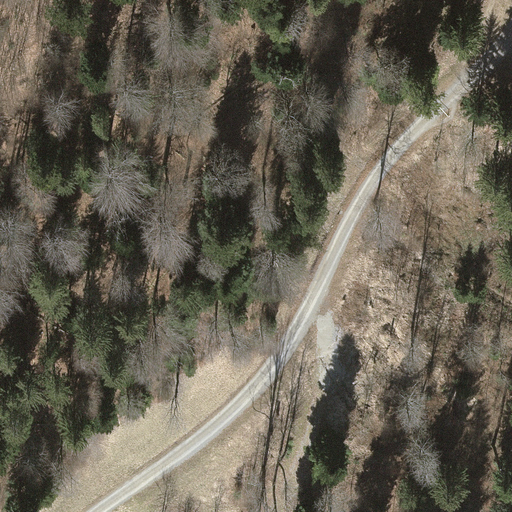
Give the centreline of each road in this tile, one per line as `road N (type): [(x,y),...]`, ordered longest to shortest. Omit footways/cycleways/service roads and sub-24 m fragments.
road 1 (track): [(511,34),(384,165),(294,335),(251,393),(100,511)]
road 2 (track): [(312,300),(325,329),(319,401),(279,511)]
